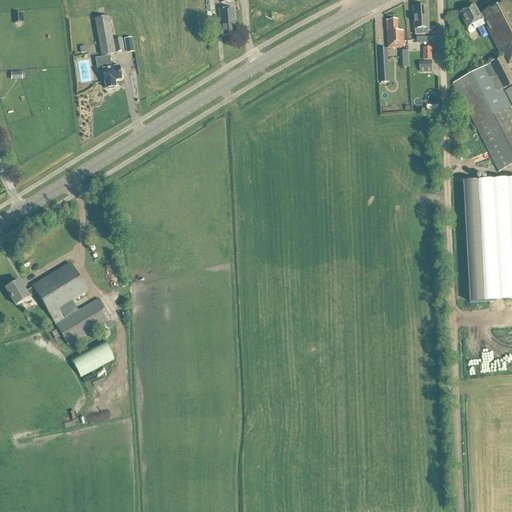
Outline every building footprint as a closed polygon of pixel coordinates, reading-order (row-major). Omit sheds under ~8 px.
[(511,64),(511,4),(510,2),(480,16),(475,6),(459,14),(467,28),(482,20),(502,59),(453,85),(500,173),(511,166),(511,109),(502,91),(511,85),(511,76),(507,67),(511,64)] [(416,44),(428,43),(426,8),(413,9),(415,36),(416,36),(416,44)] [(235,25),(234,10),(219,11),(221,37),(235,36),(234,25),(235,25)] [(22,14),(12,15),(13,24),(23,23),(22,14)] [(109,18),(95,21),(101,57),(115,55),(115,54),(124,53),(122,40),(113,41),(109,18)] [(387,49),(403,48),(403,32),(397,33),(397,21),(386,22),(387,49)] [(431,62),(432,62),(432,49),(423,49),(423,63),(419,63),(419,70),(431,69),(431,62)] [(378,50),(379,67),(380,84),(388,84),(386,50),(378,50)] [(111,70),(109,59),(96,61),(98,73),(102,72),(106,90),(116,88),(115,82),(121,81),(119,68),(111,70)] [(511,180),(465,182),(470,302),(511,300),(511,180)] [(72,302),(87,293),(70,265),(32,287),(33,289),(25,293),(19,282),(6,290),(16,307),(29,299),(37,294),(50,316),(68,347),(111,321),(98,300),(93,303),(78,312),(72,302)] [(109,342),(75,360),(83,376),(117,357),(109,342)]
